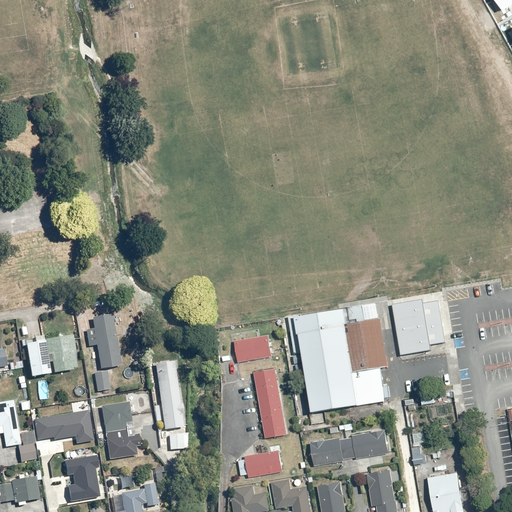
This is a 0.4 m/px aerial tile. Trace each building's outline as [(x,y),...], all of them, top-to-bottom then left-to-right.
[(446,341),(439,298),(424,301),(423,298),(393,302),(401,354),(432,349),(431,343),(446,341)] [(289,316),(305,408),(350,400),(334,308),(289,316)] [(96,346),(100,370),(121,366),(112,315),(92,318),(93,329),(86,331),(88,347),(96,346)] [(370,318),(337,323),(345,371),(378,365),(370,318)] [(234,342),(238,363),(273,357),(269,336),(234,342)] [(73,337),(24,345),(30,378),(49,375),(46,356),(51,355),(53,374),(73,371),(73,369),(77,368),(73,337)] [(235,360),(221,361),(222,376),(237,375),(235,360)] [(154,365),(164,431),(183,429),(174,362),(154,365)] [(266,439),(287,435),(276,370),(255,373),(266,439)] [(109,371),(95,373),(96,392),(111,390),(109,371)] [(44,382),(34,383),(37,403),(47,401),(44,382)] [(30,400),(20,400),(21,412),(30,412),(30,400)] [(13,401),(0,403),(0,427),(1,427),(5,447),(20,445),(13,401)] [(133,435),(128,402),(101,406),(109,460),(136,456),(135,447),(140,446),(138,435),(133,435)] [(88,411),(33,420),(37,441),(53,438),(53,441),(74,437),(76,444),(93,441),(88,411)] [(33,430),(21,432),(23,442),(35,440),(33,430)] [(424,431),(412,434),(414,444),(426,442),(424,431)] [(311,444),(315,467),(389,454),(385,432),(311,444)] [(180,434),(165,433),(164,447),(180,448),(180,434)] [(34,444),(18,447),(20,463),(36,461),(34,444)] [(279,451),(246,457),(249,478),(283,473),(279,451)] [(423,453),(411,455),(413,466),(425,464),(423,453)] [(98,468),(96,456),(64,462),(66,476),(72,475),(74,485),(67,486),(70,503),(99,497),(94,469),(98,468)] [(376,507),(376,511),(398,511),(391,471),(368,474),(372,507),(376,507)] [(428,479),(433,511),(462,511),(456,474),(428,479)] [(35,477),(0,483),(0,503),(13,501),(14,504),(39,500),(35,477)] [(158,505),(154,483),(154,480),(141,482),(142,485),(143,485),(147,507),(158,505)] [(289,480),(272,483),(277,510),(292,507),(293,511),(311,511),(307,488),(291,490),(289,480)] [(341,483),(317,486),(322,511),(345,511),(346,511),(341,483)] [(231,490),(234,511),(265,511),(270,511),(266,494),(255,495),(253,487),(231,490)] [(123,511),(119,511),(139,511),(139,505),(145,504),(142,490),(120,494),(123,511)]
